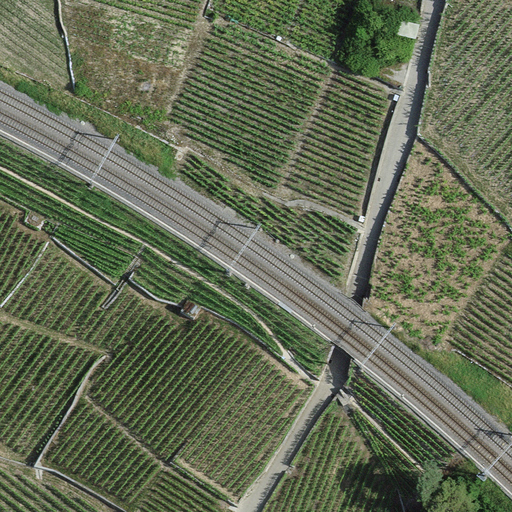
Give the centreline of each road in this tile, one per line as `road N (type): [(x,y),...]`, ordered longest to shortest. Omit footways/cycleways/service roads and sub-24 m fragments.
road 1 (track): [(329,387),(434,0)]
road 2 (track): [(249,511),(329,387)]
